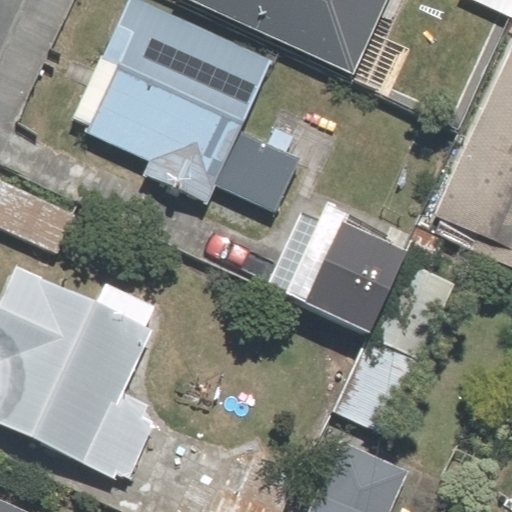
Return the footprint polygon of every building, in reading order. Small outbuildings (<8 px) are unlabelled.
[(176,0),(174,5),(344,91),(390,0),(176,0)] [(208,200),(279,234),(311,166),(242,133),(272,69),(128,1),(86,89),(57,75),(36,119),(139,168),(133,181),(202,213),(208,200)] [(511,48),(510,48),(429,218),(511,256),(511,48)] [(322,210),(274,303),(359,347),(407,255),(322,210)] [(152,329),(15,262),(0,291),(0,439),(119,498),(154,426),(114,406),(152,329)] [(393,511),(410,480),(338,445),(304,511),(393,511)] [(283,511),(297,481),(246,458),(229,497),(182,477),(166,511),(283,511)]
